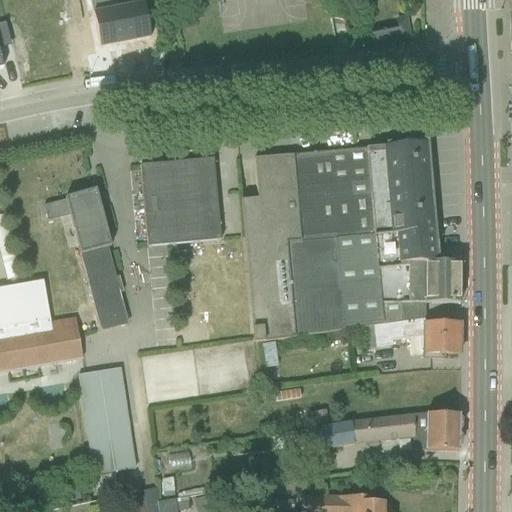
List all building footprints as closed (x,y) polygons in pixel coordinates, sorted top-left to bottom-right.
[(112,0),(86,0),(97,54),(122,49),(112,0)] [(138,0),(112,0),(122,49),(148,44),(138,0)] [(511,0),(503,0),(504,18),(511,17),(511,0)] [(330,24),(316,24),(317,53),(331,52),(330,24)] [(499,54),(511,53),(511,26),(498,27),(499,54)] [(389,28),(357,31),(358,50),(391,47),(389,28)] [(0,75),(11,73),(1,36),(0,35),(0,75)] [(357,150),(362,209),(425,204),(420,145),(357,150)] [(147,252),(225,245),(218,163),(140,170),(147,252)] [(85,258),(116,250),(102,194),(71,202),(85,258)] [(400,269),(431,267),(425,204),(362,209),(368,272),(400,269)] [(401,306),(456,306),(456,267),(431,267),(400,269),(401,306)] [(0,378),(84,362),(78,322),(55,325),(49,285),(17,290),(0,292),(0,378)] [(414,358),(454,360),(456,328),(416,326),(414,358)] [(132,475),(116,376),(95,378),(74,381),(89,481),(132,475)] [(258,389),(259,406),(302,402),(301,386),(258,389)] [(405,455),(453,455),(453,420),(405,419),(405,455)] [(161,511),(158,485),(130,489),(131,499),(97,503),(98,511),(161,511)] [(382,511),(383,507),(359,507),(359,500),(288,500),(288,511),(382,511)]
